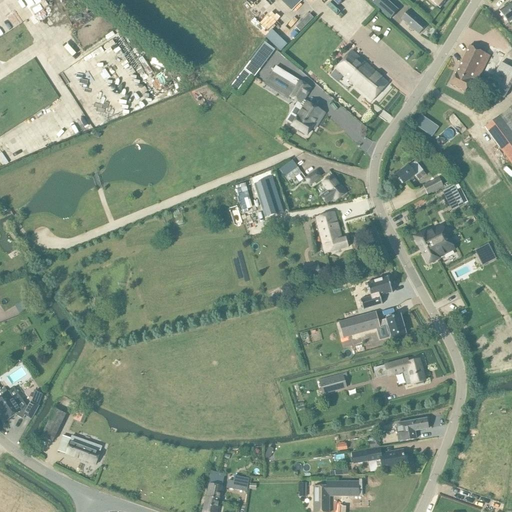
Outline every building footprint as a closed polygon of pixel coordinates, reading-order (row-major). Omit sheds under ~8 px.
[(369,0),(374,4),(391,19),(397,12),(384,0),(369,0)] [(440,8),(446,0),(429,0),(432,2),(440,8)] [(511,1),(499,11),(508,24),(511,20),(511,1)] [(402,20),(410,26),(408,28),(413,31),(414,30),(419,34),(426,26),(410,11),(402,20)] [(271,29),(264,36),(280,51),(287,44),(271,29)] [(275,51),(264,43),(250,62),(258,68),(261,70),(275,51)] [(390,44),(384,52),(404,67),(410,59),(390,44)] [(490,56),(479,50),(470,46),(451,85),(466,92),(471,82),(505,98),(511,86),(511,68),(502,63),(491,82),(480,77),(490,56)] [(351,51),(335,69),(372,101),(388,83),(351,51)] [(310,88),(299,81),(276,66),(272,72),(295,86),(289,96),(300,103),(302,99),(310,88)] [(305,106),(292,126),(299,130),(307,135),(317,120),(319,121),(324,113),(316,108),(302,99),(300,103),(305,106)] [(422,115),(415,125),(432,137),(439,127),(422,115)] [(511,133),(499,116),(485,127),(511,163),(511,133)] [(494,141),(485,148),(488,152),(497,145),(494,141)] [(404,184),(412,178),(415,175),(419,181),(426,175),(415,161),(409,167),(408,166),(397,175),(404,184)] [(310,185),(321,176),(316,170),(305,178),(310,185)] [(273,176),(252,183),(264,219),(284,212),(273,176)] [(336,201),(346,193),(333,176),(323,183),(329,191),(321,197),(327,203),(334,198),(336,201)] [(423,186),(427,195),(443,187),(439,178),(423,186)] [(454,186),(442,192),(452,211),(464,205),(463,203),(456,188),(454,186)] [(291,198),(294,206),(303,203),(301,195),(291,198)] [(120,206),(123,214),(144,206),(141,198),(120,206)] [(317,217),(327,253),(339,250),(349,247),(346,238),(341,239),(334,212),(317,217)] [(426,230),(412,237),(420,252),(449,237),(442,224),(427,232),(426,230)] [(449,237),(420,252),(427,266),(441,259),(440,258),(455,250),(449,237)] [(489,244),(474,251),(479,259),(493,252),(489,244)] [(371,297),(360,300),(363,310),(382,305),(380,297),(392,293),(388,277),(367,283),(371,297)] [(283,291),(268,295),(271,306),(286,302),(286,300),(289,300),(287,293),(284,294),(283,291)] [(380,327),(385,326),(388,338),(394,336),(405,333),(400,316),(378,322),(375,313),(346,322),(351,339),(380,330),(380,327)] [(388,376),(393,375),(403,372),(406,385),(413,383),(414,384),(425,381),(419,360),(408,363),(407,359),(385,365),(388,376)] [(317,380),(322,396),(347,387),(341,372),(317,380)] [(8,392),(0,397),(0,410),(7,421),(15,415),(23,420),(26,416),(31,419),(38,407),(39,405),(43,395),(36,391),(32,401),(28,408),(26,406),(21,399),(14,388),(8,392)] [(78,407),(73,420),(81,423),(86,410),(78,407)] [(55,409),(41,436),(52,442),(66,415),(55,409)] [(398,428),(396,428),(399,441),(404,440),(404,441),(416,439),(415,431),(429,429),(427,419),(397,424),(398,428)] [(63,436),(58,451),(66,454),(96,465),(99,455),(101,452),(102,447),(87,441),(72,436),(71,439),(63,436)] [(372,438),(373,443),(369,444),(370,449),(380,447),(378,437),(372,438)] [(337,446),(335,446),(336,450),(338,450),(338,451),(347,450),(346,444),(345,444),(345,442),(338,443),(338,445),(337,445),(337,446)] [(359,452),(351,453),(353,464),(368,461),(376,460),(377,467),(382,466),(383,470),(406,467),(403,451),(381,455),(380,449),(367,451),(359,452)] [(209,485),(206,498),(215,499),(214,502),(219,503),(222,487),(225,475),(219,473),(212,472),(210,484),(209,484),(209,485)] [(228,480),(226,488),(240,491),(243,478),(234,476),(233,481),(228,480)] [(314,503),(313,511),(329,511),(329,503),(329,495),(357,495),(357,482),(326,482),(326,487),(314,487),(314,503)] [(216,511),(218,507),(219,503),(214,502),(215,499),(206,498),(203,511),(216,511)]
